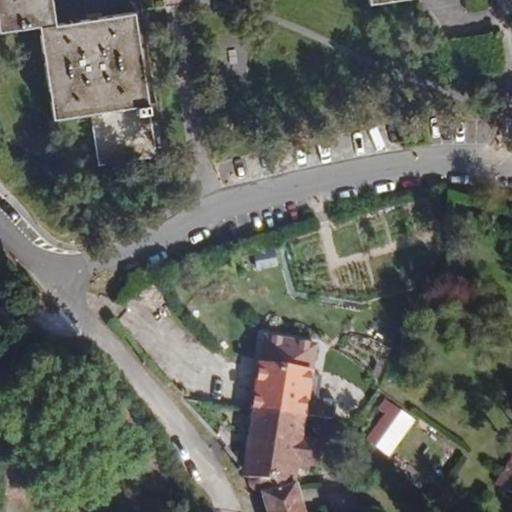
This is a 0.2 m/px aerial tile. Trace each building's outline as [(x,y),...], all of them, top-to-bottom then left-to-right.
[(38,28),(52,122),(90,116),(100,167),(158,158),(136,18),(135,12),(56,24),(52,0),(0,0),(0,33),(23,30),(38,28)] [(490,57),(487,35),(441,43),(445,64),(490,57)] [(427,143),(423,120),(401,124),(405,147),(427,143)] [(274,253),(255,256),(258,270),(276,267),(274,253)] [(254,410),(305,419),(314,346),(265,336),(254,410)] [(386,407),(363,442),(391,459),(413,423),(386,407)] [(302,440),(305,419),(254,410),(245,469),(244,475),(250,475),(296,483),(297,483),(299,464),(302,440)] [(320,443),(302,440),(299,464),(316,466),(320,443)] [(511,459),(499,488),(511,493),(511,459)] [(304,511),(296,483),(250,475),(249,485),(254,490),(260,493),(265,511),(304,511)]
